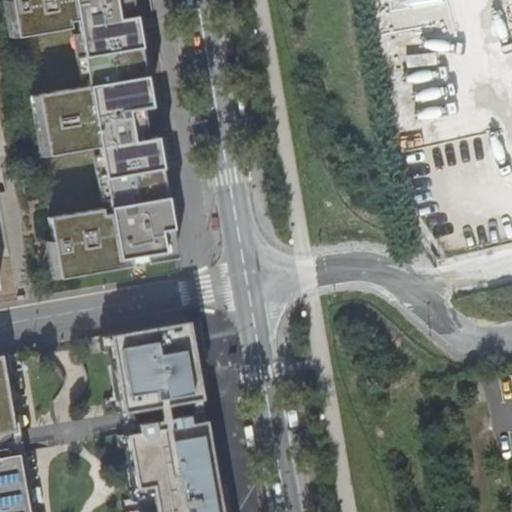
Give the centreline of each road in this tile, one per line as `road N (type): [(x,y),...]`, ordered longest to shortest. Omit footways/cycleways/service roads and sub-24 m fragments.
road 1 (secondary): [(198,0),(249,282)]
road 2 (residential): [(249,282),(364,268),(403,286),(468,340),(511,337)]
road 3 (residential): [(0,325),(249,282)]
road 4 (secondary): [(249,282),(288,511)]
